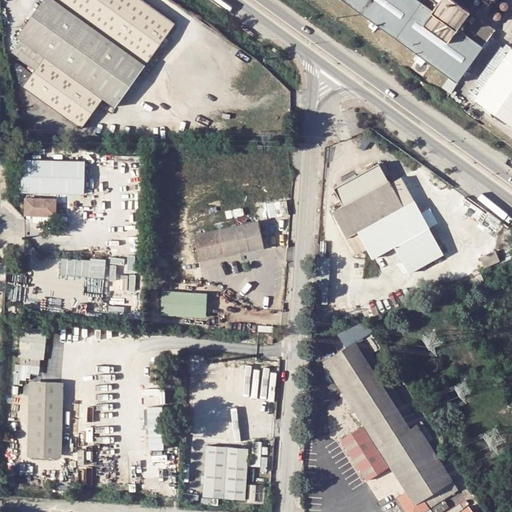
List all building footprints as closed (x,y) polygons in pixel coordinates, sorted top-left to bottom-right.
[(12,52),(36,69),(24,86),(82,128),(104,98),(116,106),(146,64),(176,22),(144,0),(43,0),(18,36),(22,39),(12,52)] [(344,0),(404,43),(457,82),(495,30),(455,0),(344,0)] [(511,49),(509,47),(473,99),(511,126),(511,49)] [(26,136),(52,136),(52,110),(26,110),(26,136)] [(234,136),(234,125),(190,125),(190,136),(234,136)] [(21,157),(21,192),(83,192),(83,157),(21,157)] [(333,188),(343,205),(337,209),(333,211),(348,238),(351,237),(358,232),(403,206),(391,183),(379,162),(333,188)] [(367,247),(374,258),(396,247),(404,260),(410,273),(443,254),(429,227),(402,177),(391,183),(403,206),(358,232),(362,239),(367,247)] [(56,199),(24,198),(23,216),(55,217),(56,199)] [(259,220),(195,234),(201,260),(265,246),(259,220)] [(358,232),(351,237),(355,243),(362,239),(358,232)] [(404,260),(396,247),(374,258),(381,271),(404,260)] [(353,277),(358,278),(364,278),(366,248),(354,248),(353,277)] [(496,251),(477,259),(481,269),(500,260),(496,251)] [(329,302),(330,256),(316,256),(316,302),(329,302)] [(61,257),(61,275),(106,275),(106,257),(61,257)] [(208,293),(163,291),(162,316),(206,319),(208,293)] [(359,306),(364,318),(393,305),(388,294),(363,304),(359,306)] [(362,318),(359,309),(339,317),(344,326),(362,318)] [(20,326),(19,358),(24,358),(23,372),(40,373),(41,358),(46,358),(47,327),(20,326)] [(407,491),(398,497),(407,511),(422,511),(458,489),(442,463),(429,441),(434,438),(426,425),(420,428),(373,353),(381,347),(371,331),(324,360),(380,448),(378,450),(362,426),(341,440),(368,481),(389,468),(380,454),(382,452),(407,491)] [(31,381),(29,454),(62,456),(65,382),(31,381)] [(149,448),(163,447),(161,407),(146,408),(149,448)] [(246,498),(249,447),(213,444),(207,444),(203,495),(246,498)] [(441,511),(458,511),(476,499),(465,494),(441,511)]
